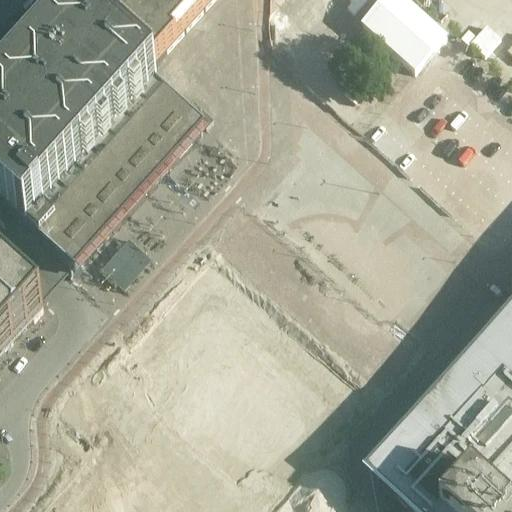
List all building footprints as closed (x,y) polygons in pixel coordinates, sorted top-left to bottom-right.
[(0,0),(0,80),(66,8),(111,48),(146,79),(216,0),(0,0)] [(111,48),(66,8),(0,80),(0,216),(76,286),(212,135),(146,79),(111,48)] [(164,382),(47,511),(259,511),(357,403),(208,270),(133,354),(164,382)] [(0,361),(43,314),(11,284),(9,283),(8,283),(7,282),(6,281),(5,281),(4,280),(3,280),(2,280),(1,280),(0,280),(0,279),(0,361)] [(425,427),(376,482),(403,511),(511,511),(511,330),(502,342),(435,416),(433,415),(429,420),(424,425),(425,427)]
